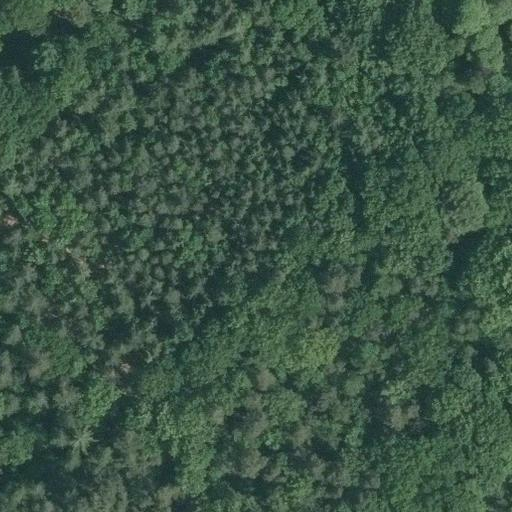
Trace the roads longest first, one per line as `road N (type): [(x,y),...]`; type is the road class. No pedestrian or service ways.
road 1 (track): [(367,0),(511,181)]
road 2 (track): [(398,511),(511,404)]
